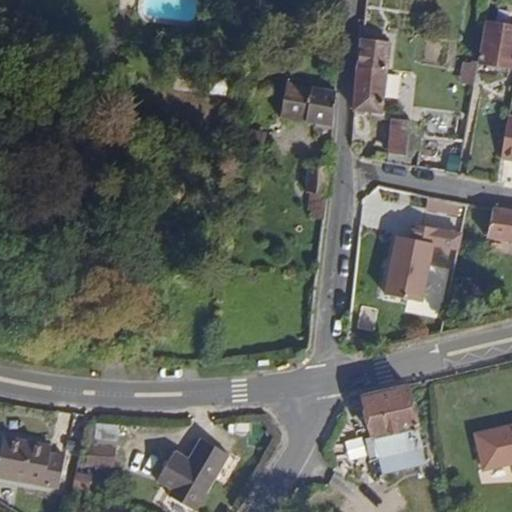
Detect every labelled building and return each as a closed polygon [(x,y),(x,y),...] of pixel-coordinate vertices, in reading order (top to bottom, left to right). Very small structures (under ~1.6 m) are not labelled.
[(511,67),(511,23),(482,21),(478,65),(511,67)] [(389,70),(392,43),(362,40),(359,66),(384,69),(389,70)] [(473,84),(476,63),(463,62),(460,83),(473,84)] [(380,109),(384,69),(359,66),(355,107),(380,109)] [(334,126),(337,90),(283,82),(277,118),(334,126)] [(511,160),(511,114),(509,114),(501,158),(511,160)] [(408,155),(411,120),(389,119),(387,153),(408,155)] [(322,222),(329,165),(308,162),(309,159),(301,158),(299,174),(307,175),(305,191),(319,193),(315,221),(322,222)] [(511,242),(511,209),(492,206),(488,240),(511,242)] [(425,225),(422,240),(434,242),(433,246),(459,251),(463,232),(425,225)] [(422,240),(395,235),(385,294),(423,301),(433,246),(434,242),(422,240)] [(160,264),(162,243),(149,242),(147,263),(160,264)] [(286,346),(292,339),(288,337),(283,344),(286,346)] [(408,385),(369,393),(360,398),(370,440),(419,428),(408,385)] [(511,465),(511,423),(473,433),(483,473),(511,465)] [(0,473),(52,485),(60,451),(44,447),(45,437),(0,427),(0,473)] [(223,480),(238,455),(192,427),(169,466),(201,486),(208,473),(223,480)] [(340,435),(344,463),(363,461),(359,432),(340,435)] [(109,489),(116,452),(90,446),(83,483),(109,489)]
